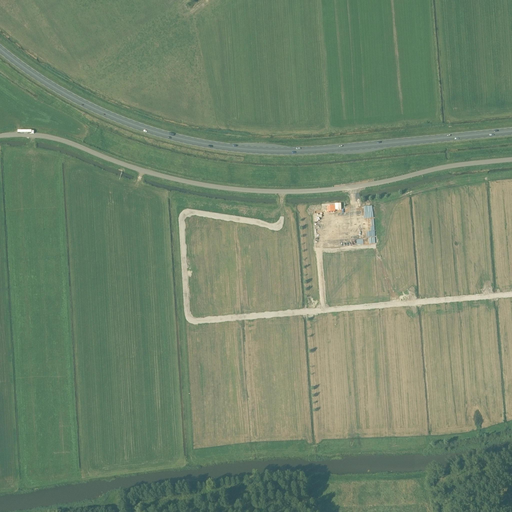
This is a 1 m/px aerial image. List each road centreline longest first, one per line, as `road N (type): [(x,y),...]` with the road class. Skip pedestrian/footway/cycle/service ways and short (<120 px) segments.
road 1 (primary): [(511,131),(289,151),(196,142),(95,109),(0,49)]
road 2 (unclassified): [(0,136),(53,138),(186,182),(269,191),(345,188),(511,159)]
